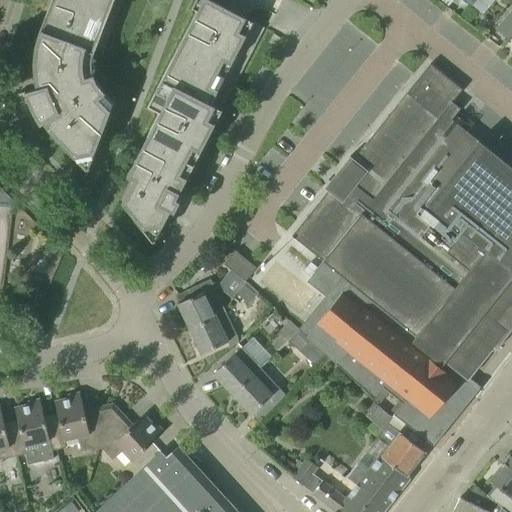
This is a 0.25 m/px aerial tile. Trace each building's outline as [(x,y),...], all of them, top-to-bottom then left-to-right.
[(36,88),(17,93),(20,103),(24,112),(29,121),(34,129),(43,123),(53,135),(74,158),(94,154),(114,102),(101,89),(97,83),(93,76),(92,70),(92,64),(92,58),(94,52),(95,48),(103,52),(122,0),(50,0),(39,31),(35,47),(33,63),(34,79),(36,88)] [(264,28),(243,17),(210,0),(202,0),(147,108),(158,114),(126,176),(133,179),(121,202),(142,229),(162,227),(170,210),(177,214),(182,205),(187,196),(179,192),(264,28)] [(511,10),(509,14),(496,29),(508,39),(510,38),(511,34),(511,10)] [(429,63),(291,235),(323,261),(306,281),(333,302),(306,336),(314,342),(374,398),(383,387),(403,402),(393,413),(433,445),(480,387),(468,377),(506,330),(494,321),(511,299),(511,166),(449,116),(457,107),(451,101),(461,88),(429,63)] [(0,201),(12,203),(13,203),(14,202),(0,187),(0,201)] [(257,266),(235,249),(224,263),(246,280),(257,266)] [(226,311),(219,297),(210,279),(188,289),(192,297),(177,303),(178,305),(179,304),(191,328),(226,311)] [(191,328),(202,352),(201,353),(201,354),(219,345),(228,341),(227,338),(236,334),(226,311),(191,328)] [(261,368),(242,347),(213,374),(214,375),(214,374),(234,394),(261,368)] [(273,409),(280,402),(291,391),(286,386),(282,390),(279,386),(261,368),(234,394),(251,413),(250,414),(251,415),(252,414),(259,421),(258,422),(259,423),(273,409)] [(68,398),(54,401),(59,419),(64,440),(78,437),(81,451),(94,448),(99,449),(112,404),(97,407),(84,410),(79,392),(68,395),(68,398)] [(24,446),(26,453),(28,464),(53,458),(51,450),(66,447),(64,440),(59,419),(45,422),(39,398),(28,401),(28,404),(14,407),(19,425),(24,446)] [(383,456),(407,475),(424,452),(408,440),(387,423),(392,417),(376,403),(366,415),(382,429),(376,436),(389,447),(383,456)] [(112,404),(99,449),(103,449),(112,459),(123,450),(132,461),(149,445),(164,431),(156,423),(153,425),(144,414),(132,425),(123,415),(112,404)] [(24,446),(19,425),(5,428),(0,406),(0,459),(26,453),(24,446)] [(237,511),(172,439),(93,511),(237,511)] [(383,511),(410,478),(407,475),(383,456),(380,455),(369,469),(358,461),(346,477),(357,485),(345,499),(322,482),(312,493),(335,511),(383,511)] [(496,485),(488,495),(507,511),(511,511),(511,456),(510,455),(489,480),(496,485)] [(312,493),(322,482),(323,480),(312,473),(317,466),(307,458),(292,477),(312,493)] [(507,511),(488,495),(486,494),(475,485),(463,499),(459,497),(452,511),(507,511)] [(71,502),(57,511),(77,511),(79,511),(71,502)]
